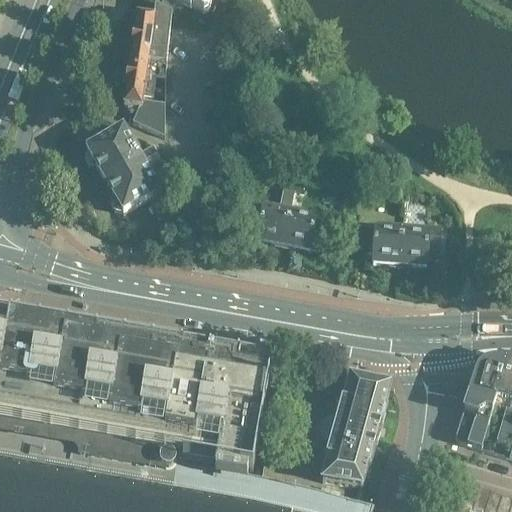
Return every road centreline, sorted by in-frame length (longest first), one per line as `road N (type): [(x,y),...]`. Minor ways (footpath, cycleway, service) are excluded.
road 1 (primary): [(424,328),(375,327),(191,294),(0,251)]
road 2 (primary): [(0,279),(302,332)]
road 3 (secondary): [(0,224),(24,133),(78,0)]
road 4 (primary): [(302,332),(437,348)]
road 5 (secondary): [(46,0),(0,117)]
